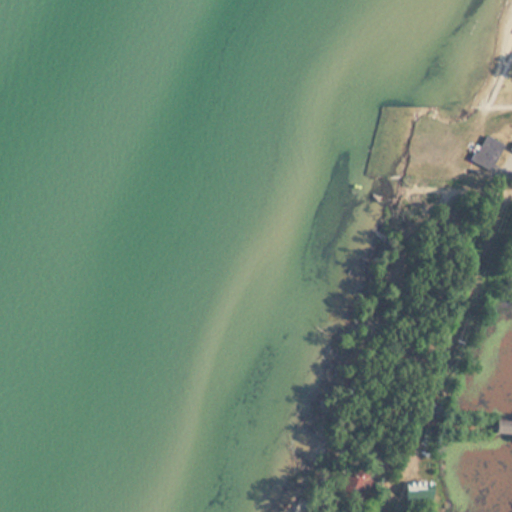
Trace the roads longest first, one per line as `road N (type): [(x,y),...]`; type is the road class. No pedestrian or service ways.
road 1 (residential): [(511,190),(366,511)]
road 2 (residential): [(511,184),(390,185)]
